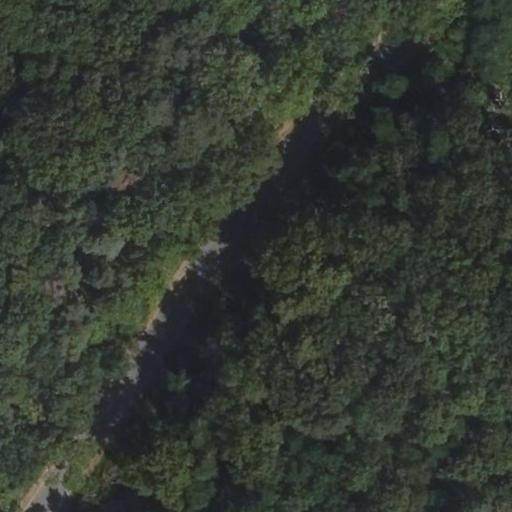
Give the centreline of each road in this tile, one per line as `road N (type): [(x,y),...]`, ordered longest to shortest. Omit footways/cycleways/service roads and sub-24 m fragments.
road 1 (unclassified): [(41,511),(297,132),(438,0)]
road 2 (unclassified): [(99,511),(240,414),(360,313),(511,264)]
